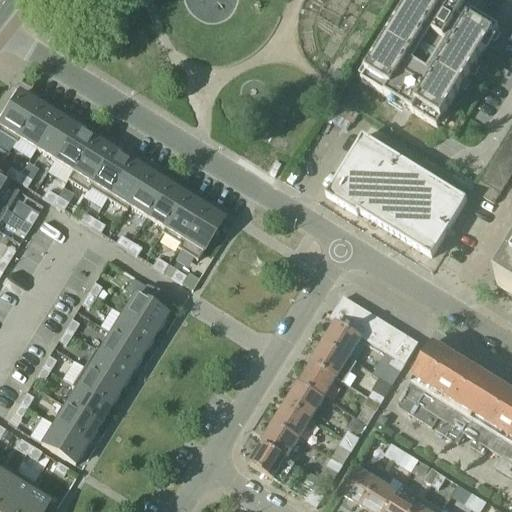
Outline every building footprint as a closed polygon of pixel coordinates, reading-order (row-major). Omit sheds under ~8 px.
[(408,111),(411,113),(412,113),(437,129),(439,126),(483,55),(499,29),(473,13),(470,19),(463,15),(466,9),(456,2),(452,8),(445,4),(447,0),(412,0),(361,83),(388,99),(391,101),(392,101),(408,111)] [(0,126),(0,149),(8,155),(11,151),(38,107),(19,95),(0,126)] [(38,107),(11,151),(30,162),(36,152),(57,119),(38,107)] [(57,119),(36,152),(54,163),(75,130),(57,119)] [(54,163),(47,175),(66,187),(68,183),(94,141),(75,130),(54,163)] [(326,199),(358,218),(360,216),(432,260),(468,203),(363,139),(326,199)] [(94,141),(68,183),(86,194),(87,195),(89,191),(89,190),(112,153),(94,141)] [(511,160),(511,145),(505,141),(499,152),(511,160)] [(511,174),(511,160),(499,152),(492,162),(511,174)] [(112,153),(89,190),(89,191),(107,202),(130,164),(112,153)] [(511,177),(511,174),(492,162),(486,172),(507,186),(511,177)] [(130,164),(107,202),(125,213),(126,214),(129,209),(128,209),(149,175),(130,164)] [(10,170),(6,178),(16,184),(21,177),(10,170)] [(486,172),(480,182),(501,196),(507,186),(486,172)] [(149,175),(128,209),(129,209),(146,220),(167,187),(149,175)] [(21,177),(16,184),(27,191),(31,183),(21,177)] [(0,182),(0,209),(7,214),(19,195),(0,182)] [(494,206),(501,196),(480,182),(478,186),(473,193),(494,206)] [(167,187),(146,220),(164,231),(165,232),(185,198),(167,187)] [(47,193),(42,200),(53,207),(57,200),(47,193)] [(164,231),(161,235),(162,236),(180,247),(204,210),(185,198),(165,232),(164,231)] [(57,200),(53,207),(63,213),(68,206),(57,200)] [(18,206),(12,217),(24,224),(31,229),(38,218),(18,206)] [(180,247),(177,251),(178,251),(197,263),(223,221),(204,210),(180,247)] [(84,216),(79,223),(90,230),(94,222),(84,216)] [(12,217),(5,227),(17,235),(25,239),(31,229),(24,224),(12,217)] [(94,222),(90,230),(100,236),(105,229),(94,222)] [(120,239),(116,246),(126,253),(131,245),(120,239)] [(131,245),(126,253),(137,259),(141,252),(131,245)] [(7,250),(1,261),(9,265),(15,255),(7,250)] [(1,261),(0,262),(0,274),(2,276),(9,265),(1,261)] [(157,261),(152,269),(163,275),(168,268),(157,261)] [(511,269),(507,278),(508,279),(504,287),(502,286),(499,291),(503,293),(504,291),(511,296),(510,298),(511,298),(511,269)] [(176,273),(171,280),(181,287),(186,279),(176,273)] [(94,286),(87,297),(95,301),(101,291),(94,286)] [(133,299),(121,318),(155,338),(167,319),(163,317),(171,304),(146,289),(138,302),(133,299)] [(87,297),(81,307),(88,312),(95,301),(87,297)] [(331,321),(338,325),(345,329),(358,309),(344,300),(331,321)] [(352,333),(364,313),(358,309),(345,329),(352,333)] [(378,321),(364,313),(352,333),(362,340),(365,342),(378,321)] [(121,318),(110,336),(143,357),(155,338),(121,318)] [(379,350),(391,330),(378,321),(365,342),(379,350)] [(71,323),(65,333),(72,338),(79,328),(71,323)] [(338,325),(325,346),(349,361),(350,360),(362,340),(352,333),(338,325)] [(393,358),(405,338),(391,330),(379,350),(393,358)] [(65,333),(58,344),(66,349),(72,338),(65,333)] [(99,354),(132,375),(143,357),(110,336),(99,354)] [(419,347),(406,339),(405,338),(393,358),(395,360),(406,367),(419,347)] [(325,346),(313,366),(337,381),(343,385),(356,365),(350,360),(349,361),(325,346)] [(403,398),(399,405),(400,411),(424,425),(424,426),(432,431),(439,420),(443,423),(436,434),(458,447),(465,436),(464,436),(496,386),(434,348),(433,351),(403,398)] [(94,352),(83,370),(121,394),(132,375),(99,354),(95,351),(94,352)] [(48,360),(42,370),(49,375),(56,364),(48,360)] [(402,374),(406,367),(395,360),(391,367),(402,374)] [(313,366),(300,387),(324,402),(337,381),(313,366)] [(42,370),(35,381),(43,385),(49,375),(42,370)] [(72,389),(71,390),(75,392),(76,391),(109,412),(121,394),(83,370),(72,389)] [(511,395),(496,386),(464,436),(465,436),(474,442),(471,448),(485,457),(489,451),(504,460),(497,471),(511,479),(511,395)] [(312,422),(324,402),(300,387),(288,407),(312,422)] [(75,392),(64,410),(98,430),(109,412),(76,391),(75,392)] [(370,401),(381,408),(385,401),(374,394),(370,401)] [(26,396),(19,407),(27,412),(33,401),(26,396)] [(377,415),(381,408),(370,401),(365,408),(366,408),(358,421),(368,428),(376,414),(377,415)] [(19,407),(13,418),(20,422),(27,412),(19,407)] [(288,407),(275,427),(299,442),(312,422),(288,407)] [(64,410),(53,428),(86,449),(98,430),(64,410)] [(348,429),(360,437),(366,428),(353,420),(348,429)] [(41,422),(30,439),(42,446),(41,447),(75,468),(86,449),(53,428),(52,429),(41,422)] [(275,427),(263,447),(287,462),(299,442),(275,427)] [(345,441),(356,448),(360,441),(349,434),(345,441)] [(356,448),(345,441),(340,448),(339,447),(331,461),(343,468),(356,448)] [(20,443),(16,450),(26,457),(31,449),(20,443)] [(274,482),(287,462),(263,447),(250,467),(274,482)] [(386,458),(393,462),(399,451),(393,447),(386,458)] [(31,449),(26,457),(37,463),(42,456),(31,449)] [(406,455),(399,451),(393,462),(399,466),(399,468),(412,475),(419,463),(406,455)] [(331,461),(320,478),(321,479),(332,486),(343,468),(331,461)] [(10,483),(0,499),(0,511),(17,511),(28,495),(29,495),(34,487),(33,486),(40,476),(22,465),(15,475),(14,475),(9,483),(10,483)] [(58,466),(53,473),(63,480),(68,472),(58,466)] [(438,475),(429,470),(423,481),(431,486),(438,475)] [(363,509),(378,485),(358,472),(343,496),(363,509)] [(447,481),(438,475),(431,486),(440,492),(447,481)] [(0,476),(0,499),(10,483),(9,483),(0,476)] [(321,479),(317,486),(328,493),(332,486),(321,479)] [(389,511),(399,498),(378,485),(363,509),(368,511),(389,511)] [(317,510),(328,493),(317,486),(306,503),(317,510)] [(28,495),(17,511),(44,511),(48,506),(29,495),(28,495)] [(474,511),(480,502),(473,497),(466,509),(472,511),(474,511)] [(417,511),(419,510),(418,510),(399,498),(389,511),(417,511)] [(418,510),(419,510),(417,511),(440,511),(432,506),(423,501),(418,510)] [(484,511),(488,506),(480,502),(474,511),(484,511)]
